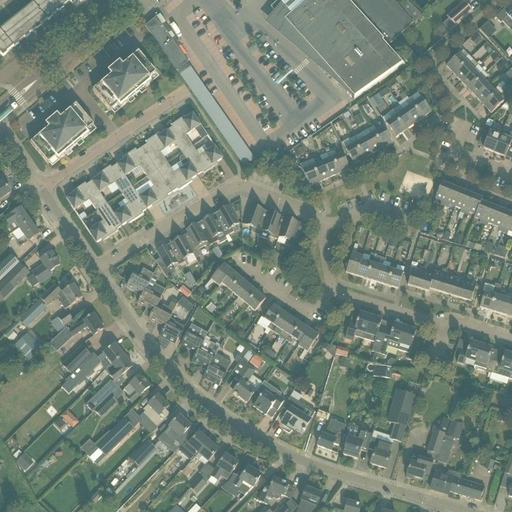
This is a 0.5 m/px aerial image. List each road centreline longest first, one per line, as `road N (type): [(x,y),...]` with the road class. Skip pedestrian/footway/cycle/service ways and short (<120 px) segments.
road 1 (residential): [(465,511),(322,469),(238,428),(162,362),(95,269)]
road 2 (residential): [(321,226),(309,211),(234,187),(95,269)]
road 3 (residential): [(330,290),(511,336)]
road 4 (unclassified): [(0,112),(131,0)]
